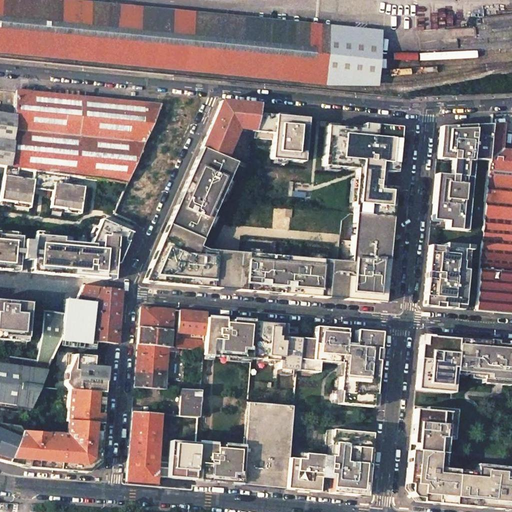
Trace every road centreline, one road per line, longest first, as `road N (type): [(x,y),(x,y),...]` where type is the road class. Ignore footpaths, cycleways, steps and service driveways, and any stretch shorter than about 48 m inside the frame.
road 1 (residential): [(128,293),(405,316)]
road 2 (residential): [(215,87),(128,293)]
road 3 (residential): [(215,87),(0,66)]
road 4 (residential): [(427,108),(215,87)]
road 5 (residential): [(427,108),(405,316)]
road 6 (residential): [(114,495),(128,293)]
road 7 (unclassified): [(114,495),(314,511)]
road 8 (residential): [(385,511),(405,316)]
